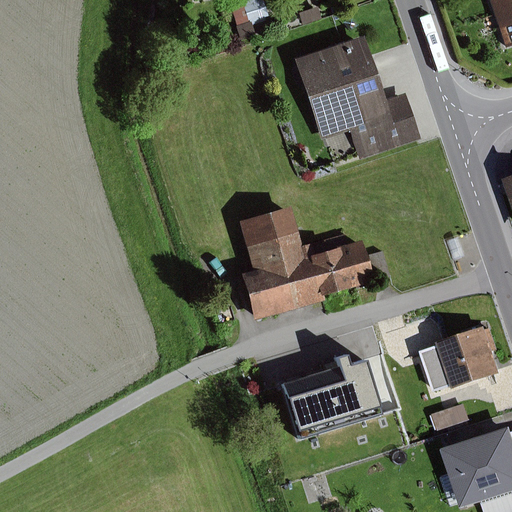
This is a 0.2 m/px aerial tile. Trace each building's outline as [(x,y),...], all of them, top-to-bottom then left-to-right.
[(241,0),(242,4),(232,7),(242,42),(256,38),(253,26),(269,21),(262,0),(241,0)] [(511,0),(490,0),(507,48),(511,46),(511,0)] [(319,7),(299,13),(303,25),(323,18),(319,7)] [(364,38),(295,61),(323,143),(349,134),(357,159),(417,138),(402,95),(385,101),(364,38)] [(288,208),(238,223),(254,274),(241,278),(254,319),(370,283),(357,242),(303,259),(288,208)] [(457,238),(446,241),(452,260),(462,257),(457,238)] [(383,251),(368,256),(377,282),(392,277),(383,251)] [(482,327),(435,343),(437,346),(450,386),(451,389),(498,373),(491,352),(496,350),(489,328),(483,330),(482,327)] [(450,386),(437,346),(419,352),(433,392),(450,386)] [(341,367),(283,385),(301,441),(385,415),(368,361),(352,366),(348,356),(338,359),(341,367)] [(464,405),(430,416),(435,432),(469,421),(464,405)] [(511,444),(506,428),(440,451),(459,509),(480,503),(511,491),(511,444)] [(511,511),(511,491),(480,503),(483,511),(511,511)]
